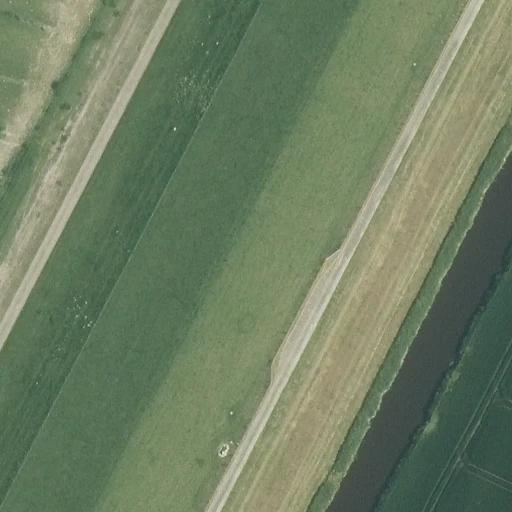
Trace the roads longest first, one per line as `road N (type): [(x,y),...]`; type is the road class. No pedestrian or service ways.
road 1 (track): [(478,0),(215,511)]
road 2 (track): [(0,339),(174,0)]
